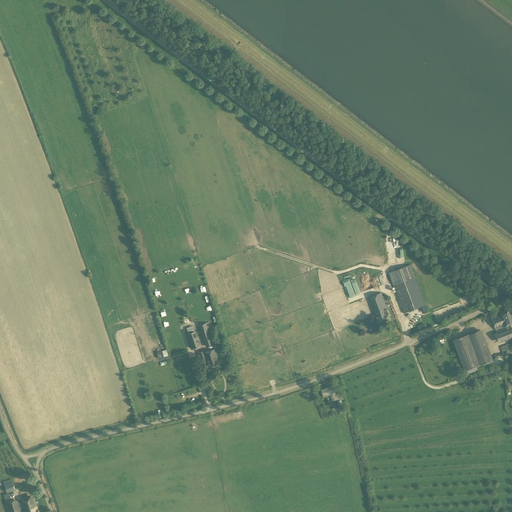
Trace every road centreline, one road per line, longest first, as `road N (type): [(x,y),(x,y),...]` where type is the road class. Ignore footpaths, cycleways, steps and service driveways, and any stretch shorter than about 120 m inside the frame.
road 1 (unclassified): [(44,452),(359,363),(480,313),(499,287)]
road 2 (unclassified): [(499,287),(411,233),(103,0)]
